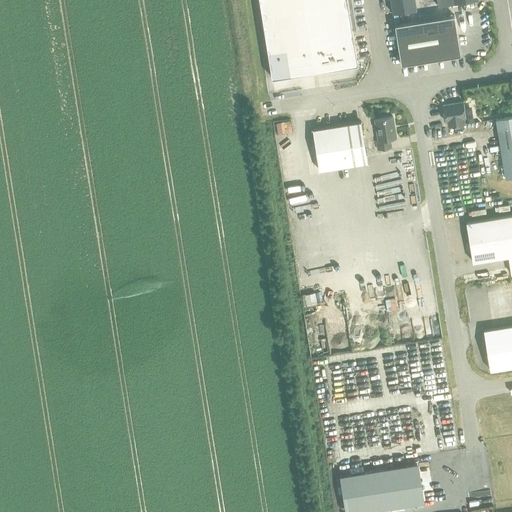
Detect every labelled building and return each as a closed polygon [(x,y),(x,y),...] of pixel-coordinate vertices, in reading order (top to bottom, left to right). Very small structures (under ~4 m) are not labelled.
[(259,0),(272,77),(358,64),(347,0),(259,0)] [(415,0),(391,0),(393,13),(417,9),(415,0)] [(458,35),(454,15),(395,24),(402,64),(451,56),(461,54),(458,35)] [(443,105),(445,121),(448,120),(449,127),(465,124),(464,118),(466,117),(464,102),(443,105)] [(511,177),(511,115),(496,118),(506,178),(511,177)] [(378,140),(377,141),(378,149),(392,147),(390,139),(397,138),(393,116),(375,119),(379,140),(378,140)] [(361,121),(313,129),(320,170),(368,162),(361,121)] [(287,157),(287,164),(300,163),(300,156),(287,157)] [(289,180),(302,177),(299,164),(287,167),(289,180)] [(511,272),(511,214),(467,222),(470,244),(466,245),(468,252),(472,252),(473,262),(509,256),(511,272)] [(337,227),(319,230),(320,236),(338,234),(337,227)] [(303,232),(304,239),(318,236),(317,230),(303,232)] [(309,288),(311,300),(321,298),(319,286),(309,288)] [(399,291),(400,307),(407,306),(406,291),(399,291)] [(511,366),(511,325),(484,330),(490,370),(511,366)]
